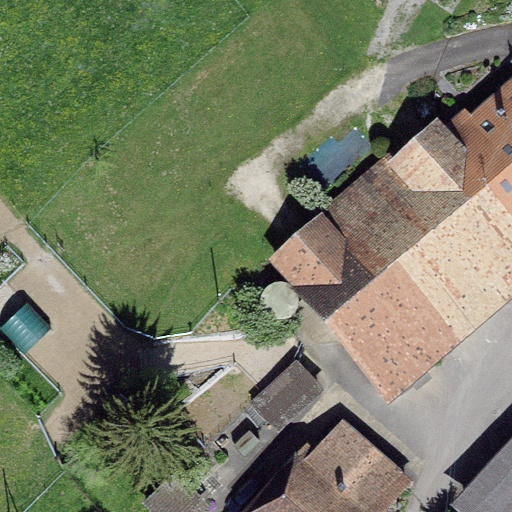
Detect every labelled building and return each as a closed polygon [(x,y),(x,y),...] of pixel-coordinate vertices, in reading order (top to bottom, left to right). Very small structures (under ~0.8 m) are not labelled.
[(412,330),(511,243),(511,67),(508,62),(457,109),(466,120),(441,140),(438,136),(400,166),(393,158),(275,264),(377,382),(423,343),(412,330)] [(273,426),(319,385),(297,363),(252,405),(273,426)] [(382,511),(406,485),(341,427),(314,457),(307,451),(280,482),(291,493),(273,511),(382,511)] [(192,511),(200,505),(176,478),(147,507),(152,511),(192,511)] [(511,511),(511,488),(489,511),(511,511)]
